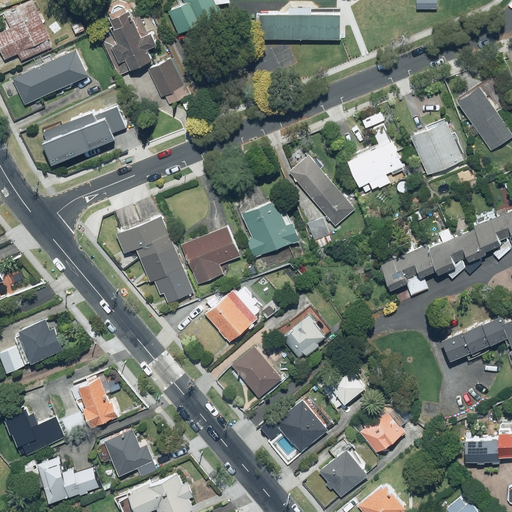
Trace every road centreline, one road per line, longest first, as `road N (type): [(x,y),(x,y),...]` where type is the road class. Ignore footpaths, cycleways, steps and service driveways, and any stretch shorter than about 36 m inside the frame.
road 1 (residential): [(44,225),(75,199),(511,20)]
road 2 (tertiary): [(44,225),(284,511)]
